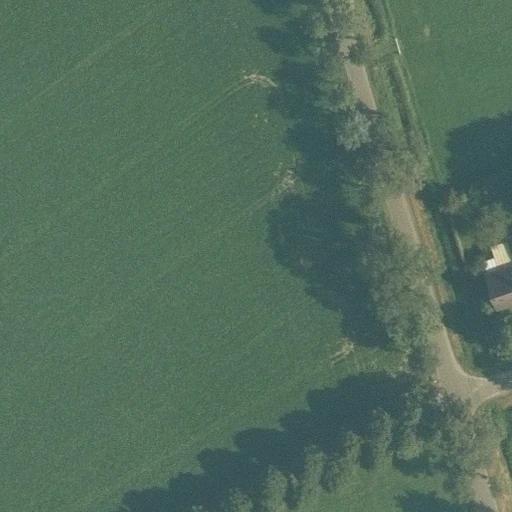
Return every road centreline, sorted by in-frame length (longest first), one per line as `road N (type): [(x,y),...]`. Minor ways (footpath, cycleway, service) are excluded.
road 1 (unclassified): [(459,386),(353,0)]
road 2 (unclassified): [(459,386),(239,511)]
